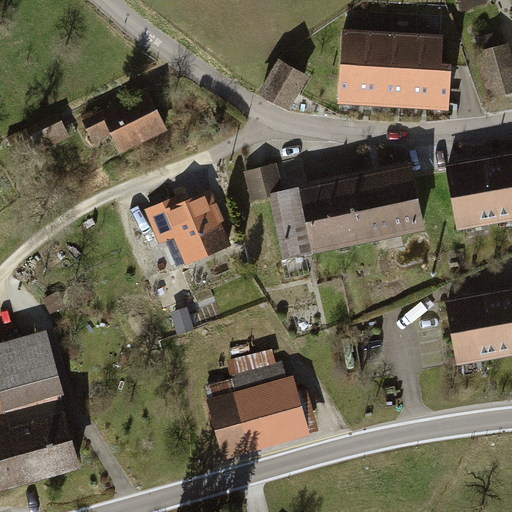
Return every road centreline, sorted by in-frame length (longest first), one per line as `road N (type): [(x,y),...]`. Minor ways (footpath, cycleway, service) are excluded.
road 1 (residential): [(102,0),(284,122),(418,134),(511,123)]
road 2 (secondary): [(511,418),(370,441),(118,511)]
road 3 (track): [(0,275),(75,212),(212,156),(273,116)]
